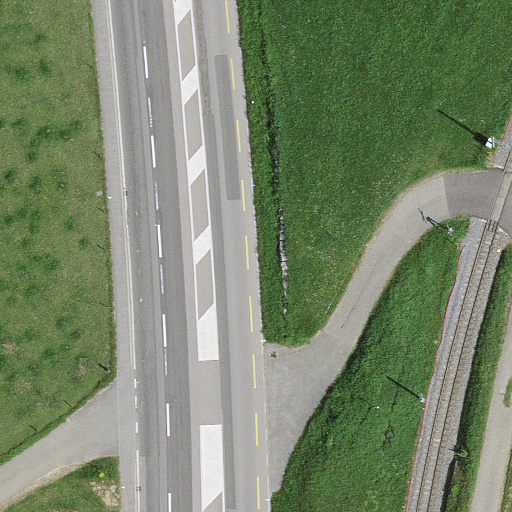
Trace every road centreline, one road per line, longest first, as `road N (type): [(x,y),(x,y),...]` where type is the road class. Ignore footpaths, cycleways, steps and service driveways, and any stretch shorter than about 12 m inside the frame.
road 1 (primary): [(212,407),(180,0)]
road 2 (unclassified): [(511,201),(467,189),(430,200),(406,221),(344,316),(298,360),(212,407)]
road 3 (unclassified): [(212,407),(114,416),(0,481)]
